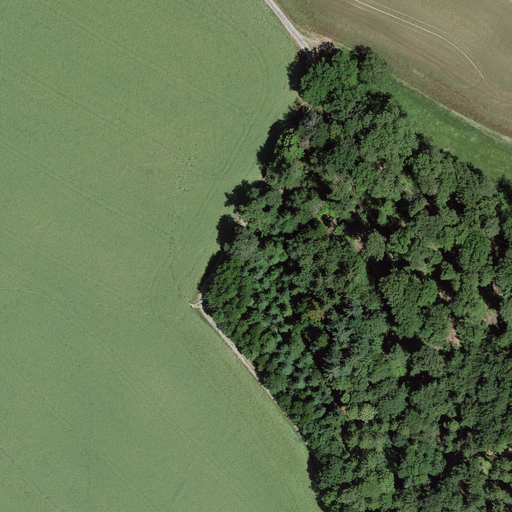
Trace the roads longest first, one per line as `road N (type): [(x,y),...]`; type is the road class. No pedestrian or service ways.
road 1 (track): [(267,0),(310,49),(318,99),(206,287),(203,307),(310,443),(340,511)]
road 2 (track): [(318,99),(370,163),(511,265)]
